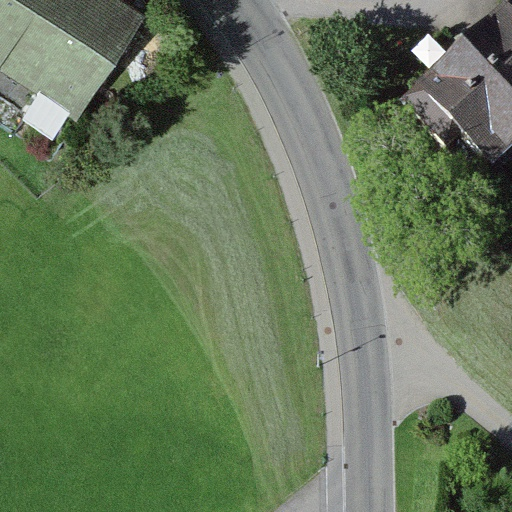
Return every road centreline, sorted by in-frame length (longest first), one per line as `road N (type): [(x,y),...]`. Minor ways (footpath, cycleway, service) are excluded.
road 1 (residential): [(234,0),(293,100),(344,235),(367,360),(370,511)]
road 2 (track): [(247,13),(273,0),(401,0)]
